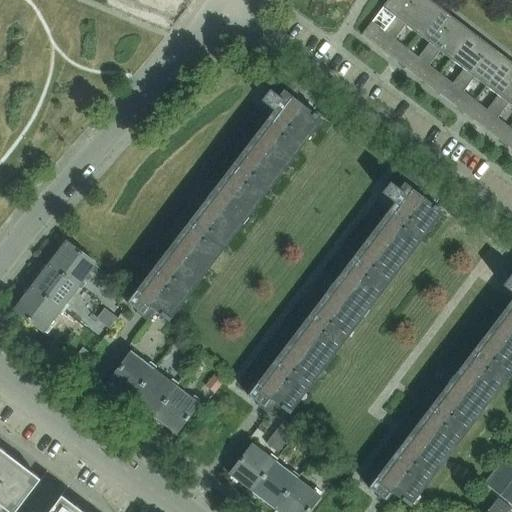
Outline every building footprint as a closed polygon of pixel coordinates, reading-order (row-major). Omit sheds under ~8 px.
[(155,0),(153,4),(175,13),(180,0),(155,0)] [(388,0),(381,9),(361,35),(379,48),(415,0),(388,0)] [(427,0),(415,0),(379,48),(396,62),(405,49),(394,40),(405,26),(416,35),(437,7),(427,0)] [(405,49),(396,62),(413,75),(454,20),(437,7),(416,35),(429,44),(418,58),(405,49)] [(454,20),(413,75),(430,88),(440,75),(428,67),(439,52),(451,61),(471,33),(454,20)] [(440,75),(430,88),(448,101),(489,46),(471,33),(451,61),(463,70),(452,85),(440,75)] [(489,46),(448,101),(465,114),(506,60),(489,46)] [(511,64),(506,60),(465,114),(482,127),(511,87),(511,64)] [(137,299),(133,295),(126,303),(137,311),(135,313),(147,322),(154,312),(168,322),(322,121),(292,99),(295,94),(297,96),(298,95),(275,77),(274,78),(281,83),(277,88),(276,87),(275,87),(274,87),(273,88),(272,89),(269,92),(269,91),(261,102),(278,115),(137,299)] [(511,87),(482,127),(499,141),(509,128),(497,119),(508,104),(511,107),(511,87)] [(511,130),(509,128),(499,141),(511,150),(511,130)] [(419,187),(417,185),(395,169),(394,170),(401,175),(398,180),(397,180),(396,179),(395,179),(394,180),(393,180),(392,181),(390,184),(389,184),(382,194),(399,207),(258,391),(253,387),(247,396),(257,404),(256,405),(268,414),(275,404),(289,415),(442,213),(413,191),(416,186),(418,188),(419,187)] [(78,287),(95,265),(65,242),(49,264),(78,287)] [(61,309),(78,287),(49,264),(32,286),(61,309)] [(409,507),(511,372),(511,274),(511,276),(510,276),(502,286),(511,293),(511,309),(379,483),(374,480),(368,488),(378,496),(377,498),(388,506),(396,497),(409,507)] [(43,333),(44,332),(61,309),(32,286),(14,310),(43,333)] [(108,382),(130,400),(153,370),(131,353),(108,382)] [(153,417),(176,387),(153,370),(130,400),(153,417)] [(211,392),(222,378),(217,373),(205,387),(211,392)] [(175,434),(198,404),(176,387),(153,417),(175,434)] [(293,433),(281,424),(266,443),(277,452),(293,433)] [(310,427),(300,439),(311,448),(321,437),(310,427)] [(252,492),(274,462),(252,445),(229,475),(252,492)] [(16,511),(40,481),(39,480),(0,450),(0,506),(7,511),(16,511)] [(511,468),(502,461),(484,483),(511,505),(511,468)] [(274,509),(297,479),(274,462),(252,492),(274,509)] [(277,511),(307,511),(319,497),(297,479),(274,509),(277,511)] [(61,497),(49,511),(80,511),(61,497)] [(511,511),(495,498),(484,511),(511,511)]
